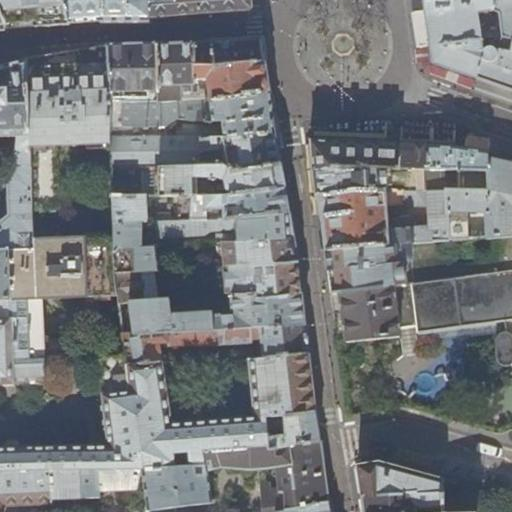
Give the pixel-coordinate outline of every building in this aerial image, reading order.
[(69,24),(63,0),(0,0),(0,10),(6,29),(34,27),(69,24)] [(63,0),(69,24),(99,22),(100,22),(100,24),(149,23),(149,18),(147,0),(63,0)] [(147,0),(149,18),(196,14),(211,13),(250,11),(252,9),(250,0),(147,0)] [(511,0),(424,0),(426,10),(427,18),(431,48),(433,63),(449,69),(477,78),(482,60),(483,61),(484,63),(486,64),(488,64),(491,64),(493,63),(495,62),(496,60),(496,58),(497,56),(495,41),(502,40),(511,41),(511,0)] [(217,40),(195,41),(195,64),(266,61),(264,49),(263,37),(217,40)] [(501,87),(511,90),(511,41),(502,40),(495,41),(497,56),(496,58),(496,60),(495,62),(493,63),(491,64),(488,64),(486,64),(484,63),(483,61),(482,60),(477,78),(501,87)] [(267,71),(266,61),(195,64),(195,41),(170,43),(157,44),(159,100),(223,97),(223,95),(270,90),(267,71)] [(159,100),(157,44),(130,45),(107,46),(111,102),(135,101),(135,95),(141,95),(141,101),(159,100)] [(111,102),(107,46),(63,53),(27,59),(30,147),(32,213),(58,212),(55,145),(110,143),(110,138),(112,112),(111,102)] [(0,243),(14,244),(34,247),(33,241),(32,213),(30,147),(27,59),(0,66),(0,243)] [(233,171),(281,163),(278,141),(275,122),(272,101),(270,90),(223,95),(223,97),(159,100),(141,101),(135,101),(111,102),(112,112),(110,138),(110,143),(111,168),(159,167),(223,165),(226,165),(232,165),(233,171)] [(431,145),(453,147),(453,139),(431,138),(431,145)] [(397,167),(399,144),(393,144),(366,142),(309,140),(311,153),(313,170),(334,166),(362,165),(397,167)] [(464,149),(486,153),(487,145),(465,141),(464,149)] [(428,168),(430,145),(416,144),(399,144),(397,167),(421,167),(428,168)] [(486,153),(464,149),(458,148),(453,147),(431,145),(430,145),(428,168),(487,170),(487,157),(488,153),(486,153)] [(488,153),(487,157),(511,163),(511,161),(506,159),(499,156),(488,153)] [(487,237),(511,235),(511,163),(487,157),(487,170),(488,191),(446,189),(449,241),(469,239),(468,211),(486,212),(487,237)] [(283,176),(281,163),(233,171),(232,165),(226,165),(223,165),(159,167),(159,196),(182,196),(197,195),(197,177),(209,178),(209,183),(217,184),(217,196),(228,196),(254,192),(285,188),(283,176)] [(397,167),(362,165),(334,166),(313,170),(314,180),(315,194),(316,194),(381,187),(395,189),(405,189),(420,189),(421,167),(397,167)] [(449,241),(446,189),(420,189),(405,189),(381,187),(316,194),(317,195),(321,222),(325,249),(410,243),(446,241),(449,241)] [(287,200),(285,188),(254,192),(228,196),(217,196),(197,195),(182,196),(181,220),(239,219),(239,218),(290,213),(287,200)] [(146,196),(112,197),(115,222),(143,221),(147,221),(146,196)] [(292,225),(290,213),(239,218),(239,219),(181,220),(171,220),(157,221),(158,237),(206,235),(210,231),(238,230),(229,236),(218,237),(218,242),(223,243),(230,243),(243,243),(243,241),(294,237),(292,225)] [(142,246),(143,221),(115,222),(116,237),(117,272),(139,271),(153,271),(158,271),(155,246),(142,246)] [(511,270),(511,235),(487,237),(485,238),(488,262),(449,268),(446,241),(432,242),(410,243),(325,249),(326,260),(329,280),(331,292),(362,287),(364,288),(511,270)] [(34,247),(14,244),(15,296),(18,347),(19,356),(48,354),(43,298),(120,296),(117,272),(116,237),(33,241),(34,247)] [(246,266),(297,262),(295,249),(294,237),(243,241),(243,243),(230,243),(223,243),(226,268),(230,269),(246,266)] [(0,297),(15,296),(14,244),(0,243),(0,297)] [(228,288),(228,296),(230,295),(255,294),(256,299),(302,293),(300,277),(297,262),(246,266),(230,269),(226,268),(228,288)] [(226,268),(214,267),(215,289),(228,288),(226,268)] [(511,270),(364,288),(362,287),(331,292),(335,317),(338,342),(346,340),(346,342),(353,340),(353,339),(399,335),(399,330),(416,328),(416,333),(504,322),(503,333),(501,333),(499,334),(498,335),(496,336),(495,337),(495,340),(495,356),(495,359),(496,361),(497,363),(499,365),(501,366),(503,367),(507,367),(510,365),(511,363),(511,270)] [(143,302),(139,271),(117,272),(120,296),(121,303),(131,302),(143,302)] [(157,301),(153,271),(139,271),(143,302),(157,301)] [(304,308),(302,293),(256,299),(255,294),(230,295),(233,316),(213,316),(213,313),(175,315),(171,318),(170,305),(177,304),(177,299),(157,301),(143,302),(131,302),(136,334),(158,332),(214,329),(305,324),(304,308)] [(0,466),(51,464),(146,458),(175,457),(174,445),(198,444),(198,454),(202,454),(201,444),(273,439),(271,412),(284,411),(314,409),(312,387),(311,378),(308,351),(294,352),(262,354),(253,355),(257,414),(175,420),(170,351),(134,353),(134,349),(92,352),(97,433),(0,438),(0,387),(50,384),(48,354),(19,356),(18,347),(15,296),(0,297),(0,466)] [(219,296),(200,298),(201,306),(220,306),(219,296)] [(306,337),(305,324),(214,329),(158,332),(136,334),(125,334),(134,349),(134,353),(170,351),(160,343),(169,343),(169,346),(219,345),(219,346),(253,343),(252,340),(260,340),(262,354),(294,352),(308,351),(306,337)] [(271,412),(273,439),(288,444),(320,440),(318,425),(314,409),(284,411),(271,412)] [(51,464),(53,495),(55,495),(55,499),(99,498),(100,492),(100,490),(137,488),(139,477),(144,477),(148,507),(146,507),(147,511),(150,511),(150,510),(212,502),(208,472),(220,467),(259,468),(263,511),(330,511),(329,499),(325,473),(320,440),(288,444),(273,439),(201,444),(202,454),(198,454),(175,457),(146,458),(51,464)] [(443,511),(443,480),(408,471),(379,462),(358,466),(360,481),(364,508),(364,511),(443,511)] [(51,464),(0,466),(0,511),(2,511),(3,507),(54,505),(53,495),(51,464)]
